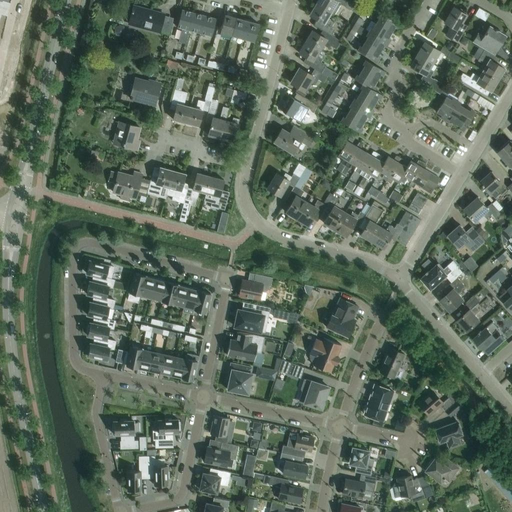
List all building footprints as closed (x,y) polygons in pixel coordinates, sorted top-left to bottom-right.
[(318,0),(316,4),(330,13),(334,15),(340,4),(350,10),(353,3),(346,0),(318,0)] [(370,7),(367,5),(363,3),(358,12),(365,16),(370,7)] [(327,18),(330,13),(316,4),(309,14),(309,15),(317,19),(314,25),(327,33),(331,35),(335,29),(331,27),(334,23),(327,18)] [(133,6),(131,14),(129,14),(127,16),(126,18),(127,21),(129,22),(128,24),(159,32),(161,24),(164,14),(163,14),(163,15),(144,10),(144,9),(133,6)] [(446,35),(457,42),(467,25),(466,25),(464,28),(459,25),(466,14),(454,7),(444,22),(451,26),(446,35)] [(189,29),(193,13),(182,10),(177,26),(182,27),(178,42),(185,43),(189,29)] [(200,32),(204,16),(193,13),(189,29),(200,32)] [(376,23),(391,32),(394,27),(397,29),(399,24),(380,13),(377,18),(378,19),(376,23)] [(231,35),(236,18),(236,17),(232,16),(232,17),(225,15),(220,32),(231,35)] [(204,16),(200,32),(212,35),(216,19),(204,16)] [(242,38),(247,20),(243,19),(243,20),(236,18),(231,35),(242,38)] [(247,20),(242,38),(254,41),(259,24),(251,22),(252,21),(247,20)] [(356,33),(360,26),(355,23),(350,33),(354,35),(356,33)] [(388,38),(391,32),(376,23),(372,29),(371,28),(369,31),(388,43),(390,39),(388,38)] [(478,34),(473,41),(488,50),(491,44),(497,48),(505,35),(497,31),(497,30),(495,29),(490,26),(483,37),(478,34)] [(466,29),(462,36),(470,41),(474,34),(466,29)] [(331,35),(327,33),(324,37),(312,30),(305,42),(320,51),(323,45),(329,48),(330,46),(336,49),(340,42),(331,36),(331,35)] [(386,47),(388,43),(369,31),(366,36),(368,37),(365,42),(380,51),(383,46),(386,47)] [(353,36),(354,35),(350,33),(346,40),(350,42),(353,36)] [(102,40),(92,37),(91,43),(101,46),(102,40)] [(305,42),(298,52),(311,60),(308,65),(314,69),(321,74),(326,77),(327,76),(329,77),(333,71),(325,66),(326,64),(321,61),(322,58),(317,55),(320,51),(305,42)] [(377,56),(380,51),(365,42),(361,47),(360,46),(358,50),(377,62),(380,58),(377,56)] [(417,54),(433,63),(436,57),(441,60),(444,54),(424,42),(417,54)] [(481,70),(497,80),(504,68),(492,61),(495,56),(485,50),(478,61),(484,65),(481,70)] [(458,64),(461,59),(450,52),(447,57),(458,64)] [(429,69),(433,63),(417,54),(410,66),(425,75),(430,77),(433,72),(429,69)] [(345,61),(346,61),(341,58),(339,62),(347,67),(349,63),(345,61)] [(362,70),(377,80),(380,74),(383,76),(385,72),(377,66),(366,60),(363,65),(364,66),(362,70)] [(224,65),(217,63),(209,61),(207,66),(222,70),(224,65)] [(321,74),(314,69),(311,74),(299,67),(290,82),(299,88),(304,91),(310,82),(315,85),(318,80),(324,83),(327,78),(326,77),(321,74)] [(374,85),(377,80),(362,70),(358,76),(357,75),(355,79),(363,84),(374,90),(376,86),(374,85)] [(491,91),(497,80),(481,70),(477,76),(472,73),(470,78),(463,74),(460,79),(466,83),(482,93),(485,87),(491,91)] [(345,82),(348,76),(344,73),(340,79),(345,82)] [(154,105),(160,84),(135,78),(130,98),(154,105)] [(430,84),(442,91),(447,94),(450,89),(444,85),(445,85),(434,78),(430,84)] [(333,91),(337,94),(341,88),(344,90),(347,87),(339,82),(336,86),(333,91)] [(215,85),(209,83),(205,99),(211,101),(215,85)] [(383,95),(374,90),(363,84),(360,88),(362,89),(359,94),(374,103),(378,98),(380,100),(383,95)] [(185,124),(190,107),(183,105),(186,96),(187,91),(181,90),(175,88),(171,103),(177,104),(173,119),(179,121),(179,123),(185,124)] [(231,97),(233,90),(227,88),(225,95),(231,97)] [(233,90),(231,97),(230,102),(237,104),(239,98),(244,99),(246,93),(237,90),(234,89),(233,90)] [(318,105),(303,96),(294,91),(294,92),(300,95),(297,100),(288,95),(288,96),(290,97),(282,110),(280,109),(279,109),(290,116),(299,121),(307,109),(313,112),(318,105)] [(334,100),(337,94),(333,91),(329,98),(334,100)] [(371,109),(374,103),(359,94),(356,99),(354,98),(352,102),(371,114),(374,110),(371,109)] [(216,103),(223,105),(225,97),(218,95),(216,103)] [(444,120),(456,100),(451,98),(450,100),(445,96),(436,112),(442,115),(440,118),(444,120)] [(477,100),(476,101),(491,110),(494,105),(480,96),(479,96),(477,100)] [(190,107),(185,124),(191,126),(191,124),(197,125),(197,126),(198,126),(204,101),(197,99),(195,108),(190,107)] [(455,123),(464,108),(459,105),(460,103),(456,100),(444,120),(448,122),(449,120),(455,123)] [(369,118),(371,114),(352,102),(349,107),(351,108),(348,113),(363,122),(367,117),(369,118)] [(221,138),(225,119),(228,108),(222,106),(219,117),(214,116),(216,109),(209,107),(205,121),(211,123),(208,134),(221,138)] [(464,108),(455,123),(460,126),(459,129),(463,131),(474,112),(470,109),(469,110),(464,108)] [(360,127),(363,122),(348,113),(345,118),(343,116),(341,121),(358,132),(360,133),(363,129),(360,127)] [(225,119),(221,138),(233,141),(239,119),(233,117),(232,121),(225,119)] [(140,127),(130,125),(119,122),(113,143),(132,148),(142,151),(142,150),(137,149),(139,140),(136,140),(137,136),(140,127)] [(313,138),(307,134),(299,129),(294,136),(282,129),(274,142),(293,153),(296,147),(302,150),(305,144),(308,146),(313,138)] [(350,142),(353,138),(349,136),(338,155),(343,158),(340,162),(345,165),(356,146),(350,142)] [(511,141),(499,152),(511,167),(511,141)] [(357,167),(366,152),(360,148),(362,144),(359,142),(356,146),(345,165),(349,168),(350,168),(352,164),(357,167)] [(359,174),(364,176),(378,153),(374,151),(372,155),(366,152),(357,167),(354,171),(359,174)] [(380,172),(384,163),(378,159),(381,155),(378,153),(364,176),(369,179),(371,175),(376,178),(380,172)] [(386,180),(400,158),(397,156),(394,160),(388,156),(384,163),(380,172),(383,174),(381,177),(386,180)] [(402,176),(406,167),(401,164),(403,160),(400,158),(386,180),(391,183),(393,180),(398,183),(402,176)] [(409,185),(423,162),(419,160),(417,164),(411,160),(406,167),(402,176),(406,179),(404,182),(409,185)] [(341,172),(345,165),(340,162),(336,169),(341,172)] [(423,162),(409,185),(413,188),(416,183),(421,186),(423,183),(433,189),(439,178),(429,172),(430,172),(423,168),(426,164),(423,162)] [(298,178),(305,167),(298,163),(291,176),(285,173),(283,177),(276,173),(267,188),(276,193),(280,196),(287,184),(293,187),(298,178)] [(345,175),(349,168),(345,165),(341,172),(345,175)] [(173,171),(160,167),(156,182),(150,180),(147,192),(160,196),(160,195),(166,196),(169,186),(173,171)] [(305,183),(312,172),(305,167),(298,178),(305,183)] [(135,198),(142,174),(134,172),(132,181),(127,180),(128,175),(118,172),(118,173),(116,173),(111,171),(108,181),(115,182),(113,192),(121,194),(120,199),(128,201),(129,196),(135,198)] [(184,202),(187,190),(181,189),(185,174),(173,171),(169,186),(175,188),(172,199),(184,202)] [(485,186),(491,192),(496,198),(501,193),(502,195),(508,190),(492,171),(481,181),(484,184),(483,184),(485,186)] [(206,192),(210,176),(197,173),(193,189),(193,190),(187,188),(187,190),(184,202),(181,214),(179,221),(184,222),(186,215),(187,216),(190,205),(194,206),(198,191),(206,192)] [(210,176),(206,192),(213,194),(210,206),(216,207),(224,210),(228,196),(220,194),(224,180),(218,178),(216,178),(210,176)] [(287,213),(297,219),(307,202),(300,198),(303,193),(293,188),(286,199),(291,202),(285,212),(287,213)] [(414,197),(424,204),(427,198),(417,192),(414,197)] [(328,204),(333,195),(329,193),(324,202),(328,204)] [(335,229),(344,213),(339,210),(342,206),(336,202),(339,199),(333,195),(328,204),(327,206),(326,208),(326,207),(331,210),(323,223),(335,229)] [(421,209),(424,204),(414,197),(411,203),(421,209)] [(500,211),(499,210),(493,203),(492,203),(487,207),(478,197),(465,208),(476,221),(484,214),(487,217),(491,214),(496,219),(502,214),(501,213),(500,211)] [(496,200),(493,203),(499,210),(500,211),(501,213),(504,210),(507,208),(505,206),(503,208),(496,200)] [(326,208),(327,206),(321,202),(320,204),(316,202),(313,207),(307,202),(297,219),(308,225),(313,216),(318,219),(317,221),(325,207),(326,208)] [(418,214),(421,209),(411,203),(408,208),(418,214)] [(372,241),(380,227),(375,224),(383,211),(372,204),(365,215),(364,217),(358,227),(363,230),(360,235),(372,241)] [(397,224),(402,227),(410,214),(405,211),(397,224)] [(364,217),(365,215),(359,212),(357,216),(352,213),(350,216),(344,213),(335,229),(345,236),(353,223),(358,226),(358,227),(364,217)] [(407,219),(417,225),(421,220),(410,214),(407,219)] [(414,231),(417,225),(407,219),(404,224),(414,231)] [(398,235),(401,230),(402,227),(397,224),(394,228),(389,225),(386,230),(380,227),(372,241),(383,248),(389,237),(394,240),(395,240),(398,235)] [(411,236),(414,231),(404,224),(402,227),(401,230),(411,236)] [(485,240),(482,237),(475,230),(469,235),(460,225),(449,235),(460,247),(465,243),(473,251),(485,240)] [(507,234),(511,229),(511,228),(509,225),(503,230),(507,234)] [(408,241),(411,236),(401,230),(398,235),(408,241)] [(510,237),(507,234),(503,230),(501,232),(507,239),(510,237)] [(405,246),(408,241),(398,235),(395,240),(405,246)] [(501,263),(506,258),(502,254),(497,258),(501,263)] [(96,275),(94,282),(94,283),(109,286),(112,287),(114,280),(111,279),(114,267),(109,265),(89,260),(86,273),(96,275)] [(427,273),(421,278),(431,289),(446,276),(452,282),(463,272),(453,260),(443,269),(438,263),(429,271),(428,270),(426,271),(427,273)] [(462,261),(459,263),(464,270),(468,267),(462,261)] [(495,274),(499,278),(504,274),(500,270),(495,274)] [(140,294),(145,277),(145,276),(134,273),(129,292),(130,292),(127,300),(138,303),(140,295),(140,294)] [(270,286),(272,277),(255,274),(253,282),(242,280),(239,295),(240,295),(240,297),(250,299),(250,297),(259,299),(261,291),(264,291),(268,289),(268,286),(270,286)] [(494,283),(499,278),(495,274),(490,279),(494,283)] [(151,297),(156,278),(149,276),(148,278),(145,277),(140,294),(151,297)] [(458,277),(452,282),(446,287),(450,291),(441,300),(451,311),(464,299),(459,294),(466,287),(458,277)] [(162,301),(167,282),(166,283),(163,282),(164,280),(156,278),(151,297),(162,300),(161,301),(162,301)] [(96,296),(95,303),(109,307),(113,308),(114,300),(106,298),(109,286),(94,283),(94,282),(90,281),(86,294),(96,296)] [(172,304),(178,284),(167,282),(162,301),(172,304)] [(184,306),(189,287),(181,285),(181,287),(178,286),(178,285),(178,284),(172,304),(173,304),(173,303),(184,306)] [(194,310),(199,291),(196,291),(196,289),(189,287),(184,306),(183,311),(193,314),(194,310)] [(312,288),(308,296),(316,300),(319,292),(312,288)] [(199,291),(194,310),(205,313),(210,293),(199,290),(199,291)] [(475,296),(472,299),(464,306),(469,311),(458,320),(468,331),(479,320),(475,315),(480,310),(476,305),(480,301),(475,296)] [(350,323),(352,319),(358,306),(340,298),(336,307),(332,315),(331,315),(326,326),(339,332),(348,337),(353,325),(350,323)] [(97,317),(95,324),(109,327),(113,328),(115,321),(106,319),(109,307),(95,303),(90,302),(87,314),(97,317)] [(270,307),(252,304),(242,302),(243,302),(241,310),(238,309),(234,326),(260,331),(263,317),(268,318),(270,307)] [(124,312),(129,322),(130,322),(132,314),(124,312)] [(290,312),(288,322),(295,323),(299,314),(290,312)] [(493,321),(487,327),(481,332),(480,332),(478,333),(479,334),(474,338),(484,349),(489,345),(493,349),(505,339),(497,330),(499,328),(493,321)] [(97,337),(96,344),(95,345),(109,348),(114,349),(115,341),(107,339),(109,327),(95,324),(90,323),(89,325),(87,324),(86,332),(87,333),(87,335),(97,337)] [(264,337),(247,333),(237,331),(236,340),(230,339),(226,354),(254,360),(255,352),(261,353),(264,337)] [(341,344),(332,341),(324,338),(322,341),(316,338),(309,354),(309,356),(310,359),(311,361),(314,363),(313,365),(330,372),(334,363),(336,364),(339,357),(336,356),(341,344)] [(95,345),(96,344),(90,343),(87,356),(107,360),(109,348),(95,345)] [(142,350),(142,348),(131,346),(126,366),(138,368),(138,367),(142,350)] [(379,371),(394,378),(394,377),(399,379),(401,378),(404,371),(403,369),(399,367),(404,354),(389,347),(385,355),(387,356),(379,371)] [(127,352),(118,350),(116,361),(125,363),(127,352)] [(148,371),(153,352),(142,350),(138,367),(141,368),(141,370),(148,371)] [(160,372),(164,354),(153,352),(148,371),(156,373),(156,371),(160,372)] [(170,376),(174,357),(164,354),(160,372),(163,373),(163,374),(170,376)] [(198,357),(187,354),(182,378),(193,380),(198,357)] [(182,376),(185,359),(174,357),(170,376),(178,378),(178,376),(182,376)] [(282,360),(278,370),(301,378),(304,368),(282,360)] [(251,367),(231,363),(228,374),(230,375),(227,389),(248,394),(252,373),(250,373),(251,367)] [(328,387),(306,379),(303,387),(304,390),(308,391),(304,403),(321,408),(328,387)] [(368,403),(367,405),(365,405),(363,411),(365,412),(364,414),(366,415),(367,416),(371,417),(372,417),(382,420),(393,391),(376,385),(370,404),(368,403)] [(445,410),(453,403),(448,397),(443,402),(432,391),(418,403),(428,415),(439,405),(444,411),(445,410)] [(457,400),(453,403),(445,410),(450,416),(462,406),(457,400)] [(215,440),(221,442),(226,443),(227,437),(225,436),(229,419),(214,415),(210,433),(216,434),(215,440)] [(178,432),(178,419),(172,419),(172,418),(165,418),(165,420),(158,420),(158,430),(153,430),(153,440),(155,440),(155,447),(172,447),(172,440),(172,432),(178,432)] [(120,441),(120,448),(137,448),(137,441),(134,441),(133,421),(127,421),(127,419),(120,419),(120,421),(113,421),(113,424),(112,424),(112,432),(114,432),(114,434),(121,434),(121,441),(120,441)] [(457,421),(444,426),(435,429),(439,443),(446,440),(449,448),(460,444),(457,436),(462,434),(457,421)] [(254,423),(252,431),(261,433),(262,424),(254,423)] [(281,452),(301,457),(302,449),(310,451),(313,437),(297,434),(296,441),(288,439),(286,446),(283,445),(281,452)] [(238,445),(226,443),(221,442),(219,449),(207,447),(204,461),(226,466),(228,458),(235,459),(238,445)] [(352,447),(349,463),(356,464),(354,471),(370,475),(374,459),(367,458),(369,451),(367,450),(366,448),(362,447),(360,449),(352,447)] [(258,448),(256,456),(258,456),(257,459),(266,460),(268,451),(265,451),(265,449),(258,448)] [(301,457),(281,452),(279,460),(285,461),(283,473),(304,478),(307,465),(301,463),(302,457),(301,457)] [(140,475),(147,475),(146,456),(139,456),(139,470),(127,471),(127,477),(125,477),(125,484),(127,484),(127,491),(130,490),(130,492),(138,492),(138,490),(140,490),(140,475)] [(146,456),(147,475),(154,475),(154,485),(157,485),(157,487),(165,487),(165,485),(167,485),(167,478),(169,478),(169,471),(167,471),(167,465),(154,465),(154,456),(146,456)] [(459,468),(455,465),(447,458),(443,464),(435,458),(434,459),(432,458),(428,464),(429,465),(425,470),(440,482),(443,478),(444,479),(444,478),(448,481),(459,468)] [(511,474),(499,460),(485,471),(511,501),(511,474)] [(230,472),(227,472),(217,470),(216,475),(203,473),(201,481),(199,480),(198,487),(200,487),(199,489),(216,493),(218,484),(227,486),(230,472)] [(287,485),(288,479),(265,474),(263,483),(280,487),(278,498),(299,503),(300,499),(301,498),(302,497),(303,495),(303,493),(301,492),(302,488),(287,485)] [(376,477),(370,476),(360,474),(359,481),(345,479),(344,483),(342,482),(340,489),(343,489),(342,493),(362,497),(363,490),(373,492),(376,477)] [(425,497),(422,486),(413,488),(410,475),(396,478),(397,482),(395,483),(393,484),(392,487),(395,498),(414,494),(416,501),(425,497)] [(229,481),(226,490),(234,492),(236,483),(229,481)] [(229,501),(223,499),(213,497),(212,504),(206,503),(203,511),(221,511),(222,507),(227,508),(229,501)] [(285,504),(275,502),(271,501),(270,509),(269,511),(287,511),(284,511),(285,504)] [(358,511),(360,507),(351,505),(341,503),(341,505),(339,506),(338,510),(340,511),(339,511),(358,511)]
